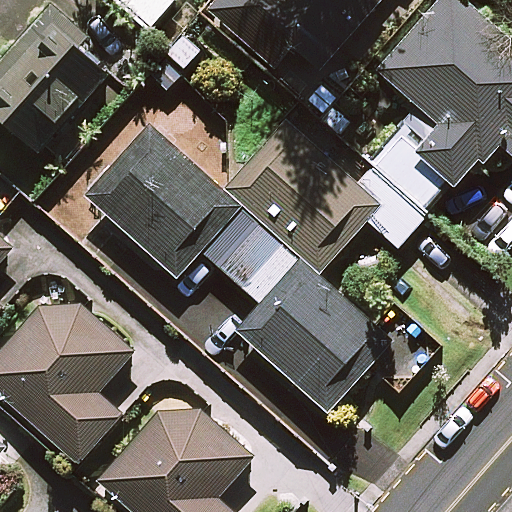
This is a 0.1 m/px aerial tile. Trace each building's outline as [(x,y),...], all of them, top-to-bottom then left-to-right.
[(176,3),(173,0),(114,0),(148,32),(176,3)] [(385,0),(222,0),(211,12),(276,71),(296,49),(321,72),(385,0)] [(445,0),(380,72),(422,110),(398,137),(458,191),(500,145),(511,156),(511,45),(462,0),(445,0)] [(145,81),(61,4),(0,70),(0,118),(60,173),(145,81)] [(183,37),(147,73),(168,94),(204,57),(183,37)] [(189,288),(214,260),(259,300),(234,328),(336,419),(398,349),(318,280),(370,222),(400,250),(453,191),(399,143),(359,188),(289,126),(226,196),(152,131),(91,200),(189,288)] [(0,266),(13,251),(0,239),(0,316),(4,312),(0,308),(0,266)] [(136,356),(62,289),(0,356),(0,390),(81,465),(125,417),(100,395),(136,356)] [(254,462),(198,411),(165,413),(101,482),(133,511),(231,511),(219,500),(254,462)]
